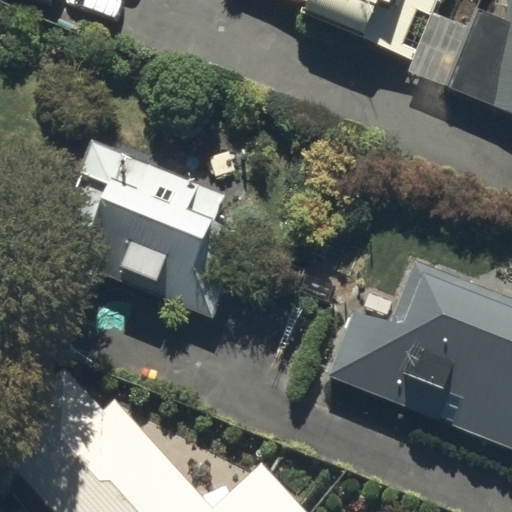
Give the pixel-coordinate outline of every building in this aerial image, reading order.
[(35,0),(56,8),(59,0),(35,0)] [(305,30),(416,75),(446,0),(268,0),(311,17),(305,30)] [(511,18),(510,30),(478,22),(447,101),(497,121),(511,127),(511,18)] [(50,264),(216,332),(251,249),(220,237),(231,210),(95,154),(50,264)] [(455,441),(511,462),(511,312),(417,276),(392,340),(356,326),(331,390),(443,435),(444,430),(457,435),(455,441)] [(296,511),(266,477),(227,511),(206,511),(118,414),(105,425),(82,400),(6,469),(44,511),(296,511)]
